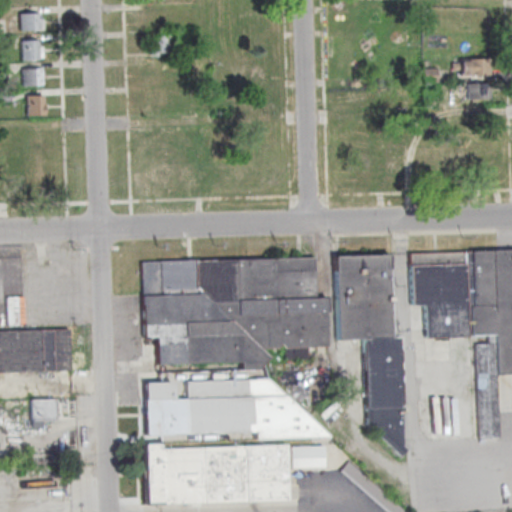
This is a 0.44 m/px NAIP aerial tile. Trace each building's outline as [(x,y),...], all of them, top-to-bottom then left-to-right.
[(487,9),(464,9),(464,31),(487,31),(487,9)] [(20,31),(20,15),(39,14),(40,21),(43,21),(43,30),(20,31)] [(236,31),(264,31),(264,15),(236,15),(236,31)] [(437,18),(421,18),(421,32),(437,32),(437,18)] [(159,57),(150,58),(149,43),(150,43),(150,39),(151,39),(151,38),(152,38),(152,37),(169,37),(169,51),(168,51),(168,54),(159,54),(159,55),(159,57)] [(38,60),(21,60),(21,42),(38,41),(38,60)] [(452,71),(451,63),(459,63),(459,60),(490,59),(490,76),(459,77),(459,71),(452,71)] [(22,70),(41,69),(41,86),(23,87),(22,70)] [(437,69),(437,83),(421,83),(420,69),(437,69)] [(467,84),(467,100),(491,99),(490,83),(467,84)] [(372,103),(372,86),(346,87),(347,103),(372,103)] [(168,90),(146,90),(146,107),(168,107),(168,90)] [(10,102),(0,102),(0,92),(9,92),(10,102)] [(43,116),(27,117),(26,97),(43,97),(43,116)] [(436,113),(415,115),(415,122),(439,121),(439,117),(436,117),(436,113)] [(28,157),(45,157),(45,137),(28,137),(28,157)] [(405,174),(405,148),(385,148),(385,174),(405,174)] [(413,171),(432,171),(432,149),(413,149),(413,171)] [(150,161),(150,182),(168,182),(168,161),(150,161)] [(28,186),(45,186),(45,165),(28,165),(28,186)] [(511,374),(497,375),(495,335),(470,336),(467,253),(511,252),(511,374)] [(400,447),(405,451),(399,457),(365,426),(363,341),(336,342),(333,258),(388,256),(390,338),(397,338),(400,447)] [(258,349),(267,358),(256,370),(240,371),(240,362),(156,365),(155,338),(144,338),(142,264),(313,259),(314,300),(325,299),(326,347),(306,348),(306,360),(284,360),(284,348),(280,345),(276,348),(258,349)] [(466,337),(424,338),(423,306),(411,307),(409,267),(464,265),(466,337)] [(23,296),(6,296),(6,323),(23,323),(23,296)] [(0,331),(0,374),(69,373),(68,330),(0,331)] [(474,345),(494,344),(497,439),(477,439),(474,345)] [(144,435),(142,384),(172,383),(172,400),(186,400),(185,382),(266,379),(325,437),(255,439),(254,432),(144,435)] [(31,421),(31,400),(54,399),(54,420),(31,421)] [(143,505),(142,449),(285,445),(287,501),(143,505)] [(290,468),(289,448),(323,447),(323,467),(290,468)]
